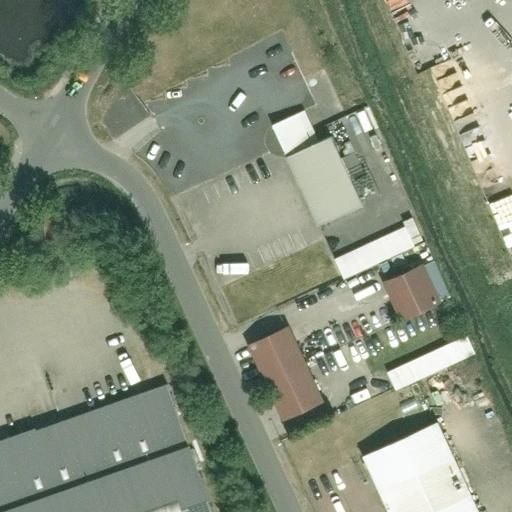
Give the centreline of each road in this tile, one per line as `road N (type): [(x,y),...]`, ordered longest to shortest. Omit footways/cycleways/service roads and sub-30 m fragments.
road 1 (unclassified): [(293,511),(206,362),(139,217),(121,192),(47,143)]
road 2 (residential): [(47,143),(139,0)]
